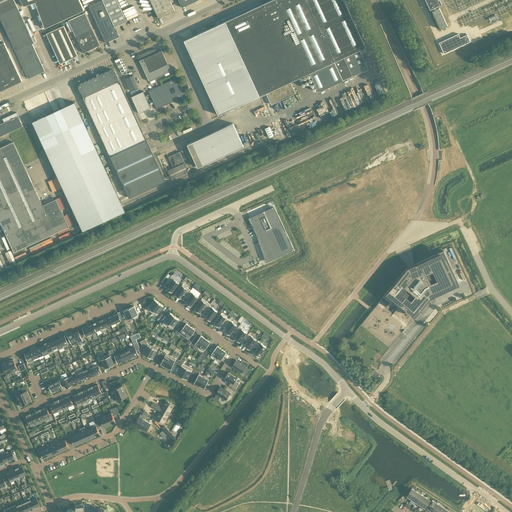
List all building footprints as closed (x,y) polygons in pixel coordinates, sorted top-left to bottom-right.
[(14,0),(0,0),(0,16),(14,46),(15,51),(28,78),(45,71),(32,43),(34,42),(14,0)] [(20,0),(24,6),(35,2),(44,28),(84,10),(79,0),(20,0)] [(105,43),(119,36),(115,27),(127,22),(116,0),(101,0),(89,6),(105,43)] [(149,0),(158,18),(175,11),(169,0),(149,0)] [(272,0),(198,35),(184,42),(190,54),(219,115),(266,93),(272,105),(296,93),(290,82),(310,73),(319,92),(368,69),(359,50),(366,47),(344,0),(272,0)] [(434,10),(432,11),(440,29),(447,26),(439,8),(436,9),(435,7),(439,5),(436,0),(425,0),(430,9),(433,8),(434,10)] [(68,21),(83,53),(100,45),(85,13),(68,21)] [(77,56),(64,26),(46,34),(60,64),(77,56)] [(458,33),(439,43),(444,54),(470,41),(467,34),(460,38),(458,33)] [(0,91),(22,81),(4,43),(0,44),(0,91)] [(157,52),(155,49),(138,57),(149,81),(171,71),(161,50),(157,52)] [(79,86),(85,97),(83,97),(129,198),(165,181),(167,180),(171,189),(172,189),(168,180),(167,176),(164,178),(119,81),(118,81),(113,70),(100,76),(99,73),(98,73),(97,74),(96,75),(95,76),(96,78),(79,86)] [(130,91),(138,87),(133,75),(125,79),(130,91)] [(148,91),(157,109),(183,97),(175,79),(148,91)] [(143,91),(132,96),(139,113),(151,107),(143,91)] [(83,231),(88,228),(125,211),(74,102),(32,121),(82,228),(83,231)] [(20,121),(16,112),(2,119),(4,123),(0,124),(0,136),(23,126),(20,121)] [(224,127),(187,144),(189,147),(198,167),(224,155),(243,146),(233,123),(224,127)] [(269,127),(264,129),(269,138),(273,136),(269,127)] [(42,205),(13,142),(0,148),(0,221),(14,252),(69,227),(56,199),(42,205)] [(167,176),(168,180),(170,179),(171,178),(171,179),(189,171),(180,151),(168,157),(173,168),(167,170),(169,175),(167,176)] [(274,206),(249,218),(269,261),(294,250),(274,206)] [(70,231),(58,237),(60,240),(71,234),(70,231)] [(51,238),(29,247),(31,253),(54,244),(51,238)] [(254,241),(250,243),(256,257),(261,255),(254,241)] [(407,268),(383,297),(390,302),(391,304),(397,308),(412,320),(428,301),(430,298),(432,296),(459,284),(444,251),(414,264),(411,266),(408,267),(407,268)] [(172,275),(166,282),(169,285),(167,288),(172,292),(182,278),(174,273),(172,275)] [(183,294),(186,297),(190,291),(191,290),(182,284),(175,294),(180,298),(183,294)] [(190,291),(186,297),(189,299),(186,302),(191,306),(198,297),(190,291)] [(202,309),(205,311),(209,305),(210,304),(202,298),(194,309),(200,312),(202,309)] [(152,313),(159,303),(154,300),(147,309),(152,313)] [(163,306),(159,303),(152,313),(156,316),(163,306)] [(209,305),(205,311),(208,313),(205,317),(210,320),(217,311),(209,305)] [(129,308),(133,318),(138,315),(135,306),(129,308)] [(133,318),(129,308),(123,311),(127,320),(133,318)] [(121,320),(117,312),(112,314),(116,323),(121,320)] [(163,322),(167,326),(174,316),(170,313),(163,322)] [(229,319),(226,317),(227,316),(221,313),(214,323),(219,327),(222,323),(225,325),(229,319)] [(116,323),(112,314),(107,317),(111,325),(116,323)] [(174,316),(167,326),(172,329),(179,320),(174,316)] [(111,325),(107,317),(102,319),(106,327),(111,325)] [(102,332),(107,330),(106,327),(102,319),(97,321),(101,330),(102,332)] [(229,319),(225,325),(228,327),(225,331),(230,335),(237,325),(229,319)] [(97,321),(92,323),(96,332),(101,330),(97,321)] [(92,323),(87,325),(92,336),(92,335),(96,332),(92,323)] [(183,336),(190,327),(186,323),(179,333),(183,336)] [(87,338),(92,336),(87,325),(82,328),(87,338)] [(235,338),(240,342),(247,332),(239,326),(234,332),(237,334),(235,338)] [(195,330),(190,327),(183,336),(188,340),(193,333),(195,330)] [(81,337),(78,331),(73,333),(77,343),(82,341),(83,344),(86,342),(84,336),(81,337)] [(72,345),(77,343),(73,333),(68,335),(71,342),(68,343),(70,348),(73,347),(72,345)] [(256,340),(248,334),(244,339),(247,342),(244,345),(250,349),(256,340)] [(69,345),(64,335),(59,337),(64,348),(69,345)] [(165,335),(163,338),(158,335),(156,339),(167,343),(170,337),(165,335)] [(201,336),(196,342),(193,340),(189,344),(193,347),(194,345),(198,349),(205,339),(201,336)] [(64,348),(59,337),(54,339),(58,348),(58,350),(64,348)] [(58,348),(54,339),(49,341),(53,350),(58,348)] [(148,344),(145,339),(140,341),(142,346),(140,349),(144,350),(142,353),(147,356),(152,346),(148,344)] [(205,339),(198,349),(203,352),(202,353),(205,356),(209,350),(206,348),(210,342),(205,339)] [(44,344),(48,352),(53,350),(49,341),(46,343),(44,344)] [(258,341),(254,347),(257,349),(254,352),(259,356),(266,347),(258,341)] [(48,352),(44,344),(39,347),(43,355),(43,356),(49,354),(48,352)] [(138,355),(134,345),(129,348),(133,357),(138,355)] [(152,346),(147,356),(152,358),(158,348),(153,345),(152,346)] [(211,354),(215,358),(222,349),(217,346),(211,354)] [(43,355),(39,347),(34,349),(38,357),(43,355)] [(128,359),(133,357),(129,348),(124,350),(124,351),(128,359)] [(38,357),(34,349),(30,351),(34,359),(38,357)] [(112,349),(109,350),(110,353),(105,355),(110,366),(115,363),(112,357),(114,355),(112,349)] [(222,349),(215,358),(215,359),(219,362),(221,360),(222,358),(226,352),(222,349)] [(34,361),(34,359),(30,351),(25,353),(28,361),(26,362),(27,364),(34,361)] [(123,361),(128,359),(124,351),(119,353),(123,361)] [(163,351),(160,357),(163,358),(161,364),(166,366),(171,356),(166,353),(163,351)] [(118,364),(123,361),(119,353),(114,355),(118,364)] [(100,357),(99,356),(96,357),(99,363),(101,361),(104,368),(110,366),(105,355),(100,357)] [(171,356),(166,366),(171,369),(173,364),(177,366),(180,360),(171,356)] [(18,370),(13,359),(7,362),(12,372),(18,370)] [(180,360),(177,366),(180,368),(177,374),(182,377),(187,366),(182,363),(183,362),(180,360)] [(236,360),(232,367),(241,373),(245,367),(246,367),(249,364),(243,360),(241,363),(236,360)] [(12,372),(7,362),(2,364),(6,375),(12,372)] [(20,371),(26,369),(24,363),(20,365),(20,364),(18,365),(18,366),(20,371)] [(91,377),(96,375),(92,366),(91,364),(86,366),(87,369),(91,377)] [(101,372),(97,364),(92,366),(96,375),(101,372)] [(187,366),(182,377),(187,379),(190,374),(191,372),(194,374),(197,368),(194,366),(192,369),(187,366)] [(91,377),(87,369),(82,371),(86,379),(91,377)] [(378,372),(374,369),(370,374),(377,380),(381,375),(378,372)] [(76,383),(81,381),(77,373),(76,370),(71,372),(72,375),(76,383)] [(85,379),(82,371),(77,373),(81,381),(85,379)] [(199,385),(204,376),(199,373),(194,383),(199,385)] [(228,373),(224,378),(231,382),(229,385),(235,389),(238,384),(235,382),(237,378),(228,373)] [(76,383),(72,375),(68,377),(71,385),(76,383)] [(63,382),(62,378),(61,376),(58,378),(59,379),(54,382),(57,390),(62,388),(60,383),(63,382)] [(71,385),(68,377),(67,376),(62,378),(63,382),(66,388),(71,385)] [(209,379),(204,376),(199,385),(204,388),(209,379)] [(57,390),(54,382),(53,379),(47,382),(47,380),(44,381),(47,387),(49,386),(52,392),(57,390)] [(92,387),(97,397),(97,396),(102,394),(98,384),(92,387)] [(291,384),(284,392),(288,396),(295,388),(291,384)] [(113,396),(125,391),(122,385),(113,389),(115,395),(113,396)] [(218,390),(217,390),(215,393),(216,393),(216,394),(225,400),(230,393),(232,395),(234,391),(227,386),(225,390),(220,387),(218,390)] [(92,399),(97,397),(92,387),(88,389),(87,389),(92,398),(92,399)] [(295,388),(288,396),(292,400),(299,392),(295,388)] [(92,398),(87,389),(82,391),(87,400),(92,398)] [(32,401),(27,390),(21,393),(26,403),(32,401)] [(78,393),(82,404),(87,402),(87,400),(82,391),(78,393)] [(127,396),(125,391),(113,396),(116,401),(127,396)] [(299,392),(292,400),(296,403),(303,395),(299,392)] [(26,403),(21,393),(16,395),(20,406),(26,403)] [(82,404),(78,393),(72,396),(77,405),(81,403),(82,404)] [(73,405),(69,395),(64,398),(68,407),(73,405)] [(303,395),(296,403),(300,407),(307,399),(303,395)] [(68,407),(64,398),(59,400),(63,409),(68,407)] [(307,399),(300,407),(304,410),(311,402),(307,399)] [(63,409),(59,400),(58,400),(54,402),(58,411),(63,409)] [(166,400),(161,408),(153,403),(151,406),(159,411),(155,418),(163,423),(167,416),(166,415),(168,411),(169,412),(174,404),(166,400)] [(58,411),(54,402),(49,404),(53,414),(58,411)] [(311,402),(304,410),(308,414),(310,413),(312,414),(316,410),(314,408),(316,406),(311,402)] [(50,416),(46,407),(40,410),(45,419),(50,416)] [(116,414),(113,408),(110,410),(111,413),(106,416),(110,425),(116,422),(113,416),(116,414)] [(45,419),(40,410),(36,411),(36,412),(35,412),(40,421),(45,419)] [(137,419),(134,424),(140,427),(139,429),(145,432),(148,428),(151,424),(142,419),(143,417),(146,420),(149,415),(144,410),(138,419),(137,419)] [(40,421),(35,412),(31,414),(35,423),(40,421)] [(35,423),(31,414),(30,414),(26,416),(25,417),(29,426),(35,423)] [(95,416),(97,420),(98,422),(101,421),(104,427),(110,425),(105,416),(100,418),(98,414),(95,416)] [(100,426),(98,422),(97,420),(94,421),(95,424),(90,426),(91,428),(95,437),(100,434),(97,427),(100,426)] [(285,421),(282,425),(290,432),(293,427),(285,421)] [(282,425),(279,428),(287,434),(287,435),(290,432),(282,425)] [(172,435),(171,433),(164,426),(161,429),(162,430),(166,435),(169,438),(172,435)] [(90,439),(95,437),(91,428),(86,430),(90,439)] [(279,428),(276,431),(284,438),(287,434),(279,428)] [(85,441),(90,439),(86,430),(81,432),(85,441)] [(276,431),(273,434),(282,441),(284,438),(276,431)] [(76,435),(80,443),(85,441),(81,432),(76,435)] [(75,446),(80,443),(76,435),(76,434),(71,436),(70,435),(67,436),(70,442),(73,441),(75,446)] [(273,434),(271,437),(279,444),(282,441),(273,434)] [(60,442),(64,450),(69,448),(67,444),(70,442),(67,436),(64,437),(65,440),(60,442)] [(271,437),(267,442),(275,448),(279,444),(271,437)] [(59,453),(55,444),(54,442),(49,444),(50,446),(54,455),(59,453)] [(59,453),(64,450),(60,442),(55,444),(59,453)] [(265,445),(262,450),(271,455),(274,451),(265,445)] [(44,459),(49,457),(45,448),(44,446),(36,450),(39,457),(39,456),(42,455),(44,459)] [(54,455),(50,446),(45,448),(49,457),(54,455)] [(8,461),(14,459),(10,449),(5,452),(8,461)] [(262,450),(260,454),(269,459),(271,455),(262,450)] [(4,463),(8,461),(5,452),(0,453),(0,454),(4,464),(4,463)] [(260,454),(258,457),(267,463),(269,459),(260,454)] [(296,464),(291,469),(298,476),(297,478),(299,480),(304,485),(309,490),(314,494),(319,499),(325,504),(338,490),(333,484),(326,491),(321,487),(316,482),(311,478),(306,473),(303,471),(308,466),(312,461),(305,454),(300,459),(296,464)] [(258,457),(256,461),(264,466),(267,463),(258,457)] [(256,461),(254,465),(263,470),(265,467),(264,466),(256,461)] [(225,465),(220,473),(225,476),(230,468),(225,465)] [(254,465),(251,470),(260,475),(263,470),(254,465)] [(20,477),(25,475),(21,466),(16,468),(20,477)] [(15,479),(20,477),(16,468),(11,470),(15,479)] [(230,468),(225,476),(228,478),(233,470),(230,468)] [(9,482),(15,479),(11,470),(5,473),(9,482)] [(233,470),(228,478),(232,480),(237,472),(233,470)] [(237,472),(232,480),(235,482),(240,474),(237,472)] [(240,474),(235,482),(239,484),(244,476),(240,474)] [(244,476),(239,484),(243,487),(247,479),(248,479),(244,476)] [(243,487),(242,487),(246,489),(251,481),(247,479),(243,487)] [(211,481),(206,488),(210,492),(216,484),(211,481)] [(251,481),(246,489),(251,492),(256,484),(251,481)] [(216,484),(210,492),(213,494),(219,487),(216,484)] [(219,487),(213,494),(216,497),(222,490),(219,487)] [(411,499),(416,491),(412,488),(407,496),(411,499)] [(222,490),(216,497),(220,500),(226,492),(222,490)] [(421,494),(416,491),(411,499),(416,502),(421,494)] [(226,492),(220,500),(223,502),(229,495),(226,492)] [(282,492),(275,504),(289,511),(308,511),(310,509),(282,492)] [(419,507),(425,497),(421,494),(416,502),(420,505),(419,507)] [(229,495),(223,502),(227,505),(232,497),(229,495)] [(34,508),(39,506),(35,497),(30,500),(34,508)] [(232,497),(227,505),(231,508),(237,501),(232,497)] [(425,497),(419,507),(424,510),(430,500),(425,497)] [(29,511),(34,508),(30,500),(29,498),(25,500),(25,502),(29,511)] [(429,511),(431,511),(437,503),(432,500),(426,510),(429,511)] [(25,502),(20,504),(24,511),(25,511),(29,511),(25,502)] [(437,511),(441,506),(437,503),(431,511),(432,511),(433,511),(437,511)]
